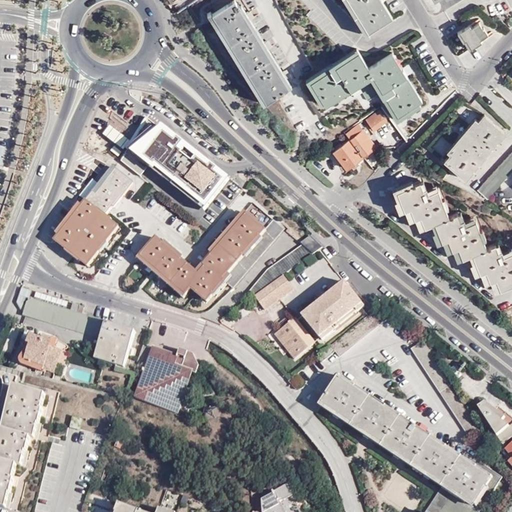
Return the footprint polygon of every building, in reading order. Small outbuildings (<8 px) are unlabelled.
[(239,6),(234,0),(212,14),(266,102),(291,86),(287,78),(289,77),(285,70),(283,71),(269,49),(271,47),(267,41),(265,42),(251,19),(253,18),(249,12),(247,13),(242,5),(239,6)] [(348,0),(368,32),(392,17),(383,1),(384,0),(348,0)] [(466,39),(471,47),(481,41),(480,39),(488,34),(483,27),(482,27),(479,22),(471,27),(469,24),(459,30),(465,39),(466,39)] [(469,49),(471,47),(466,39),(465,39),(459,30),(457,32),(463,41),(463,40),(469,49)] [(402,68),(392,52),(369,67),(359,51),(310,81),(325,105),(333,101),(331,97),(348,86),(350,90),(353,94),(361,90),(367,100),(383,91),(398,115),(422,100),(407,75),(409,74),(404,67),(402,68)] [(147,118),(112,96),(97,139),(122,148),(147,118)] [(374,131),(387,122),(381,114),(379,110),(365,119),(368,124),(374,131)] [(470,128),(468,126),(453,142),(456,145),(444,159),(466,179),(506,133),(484,114),(470,128)] [(129,150),(149,120),(147,118),(127,149),(129,150)] [(161,129),(149,120),(129,150),(122,162),(137,173),(145,162),(150,166),(195,201),(217,173),(210,168),(209,170),(204,166),(205,164),(193,155),(191,156),(185,152),(186,150),(161,129)] [(359,124),(346,134),(350,139),(362,157),(376,147),(359,124)] [(217,173),(195,201),(207,210),(230,180),(219,171),(219,170),(212,165),(212,166),(185,145),(186,144),(179,139),(178,139),(163,127),(161,129),(186,150),(185,152),(191,156),(193,155),(205,164),(204,166),(209,170),(210,168),(217,173)] [(362,157),(350,139),(333,152),(346,169),(362,157)] [(487,199),(511,171),(511,150),(477,189),(487,199)] [(111,216),(134,183),(98,158),(92,167),(104,175),(98,183),(93,180),(82,196),(111,216)] [(145,162),(137,173),(141,177),(150,166),(145,162)] [(423,189),(420,181),(396,190),(404,210),(411,207),(415,218),(420,216),(424,226),(435,223),(442,241),(448,239),(452,249),(458,247),(462,258),(473,254),(480,272),(486,270),(490,280),(496,278),(500,289),(511,284),(511,252),(504,255),(501,250),(498,251),(495,244),(486,247),(476,220),(466,224),(464,219),(461,220),(458,213),(449,216),(438,189),(428,193),(426,188),(423,189)] [(85,200),(51,240),(86,270),(120,231),(85,200)] [(164,244),(157,238),(139,260),(156,275),(184,299),(193,289),(208,303),(226,282),(234,289),(285,230),(274,221),(266,230),(248,215),(236,229),(205,265),(203,265),(197,272),(190,266),(176,254),(178,251),(166,241),(164,244)] [(268,271),(258,282),(306,248),(303,245),(268,271)] [(245,298),(247,302),(255,296),(284,276),(313,255),(306,248),(258,282),(245,298)] [(284,276),(255,296),(265,311),(294,290),(284,276)] [(346,282),(303,316),(323,341),(366,307),(346,282)] [(101,340),(95,359),(125,368),(136,332),(34,300),(28,304),(24,315),(24,316),(101,340)] [(324,353),(317,358),(322,364),(336,352),(340,358),(391,317),(382,305),(329,349),(324,353)] [(285,341),(283,344),(295,359),(316,343),(296,317),(289,323),(290,324),(278,333),(285,341)] [(276,335),(283,344),(285,341),(278,333),(276,335)] [(55,374),(63,351),(56,349),(59,341),(44,336),(43,339),(31,335),(28,344),(31,345),(25,360),(23,366),(43,372),(44,371),(55,375),(55,374)] [(482,429),(424,341),(412,349),(470,437),(482,429)] [(143,347),(137,365),(146,368),(135,398),(177,414),(184,397),(189,399),(192,390),(187,388),(192,372),(193,370),(176,364),(179,357),(154,347),(153,350),(143,347)] [(197,374),(200,366),(194,354),(181,350),(179,357),(176,364),(193,370),(192,372),(197,374)] [(70,353),(63,351),(55,374),(62,376),(70,353)] [(321,404),(444,485),(447,487),(453,477),(452,476),(462,460),(339,378),(321,404)] [(47,395),(20,388),(9,432),(4,430),(0,447),(0,506),(7,508),(11,494),(13,489),(15,479),(14,479),(18,466),(23,467),(25,457),(27,452),(28,453),(32,438),(35,439),(37,432),(39,425),(40,425),(44,410),(43,410),(47,395)] [(479,407),(481,410),(486,407),(503,421),(506,418),(487,402),(479,407)] [(481,410),(503,445),(511,437),(511,428),(503,421),(486,407),(481,410)] [(83,420),(74,418),(72,428),(81,430),(83,420)] [(452,476),(453,477),(447,487),(444,485),(427,511),(437,511),(440,508),(446,511),(480,511),(503,478),(467,453),(462,460),(452,476)] [(260,511),(300,511),(301,511),(288,487),(277,493),(278,494),(263,501),(263,507),(259,509),(260,511)]
